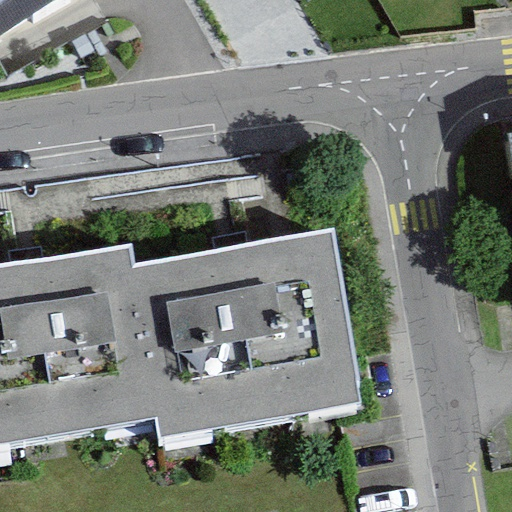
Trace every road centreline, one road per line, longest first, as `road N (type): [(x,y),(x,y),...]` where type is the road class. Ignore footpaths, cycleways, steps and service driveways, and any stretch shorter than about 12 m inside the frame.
road 1 (residential): [(384,68),(448,511)]
road 2 (residential): [(0,124),(384,68)]
road 3 (residential): [(384,68),(511,54)]
